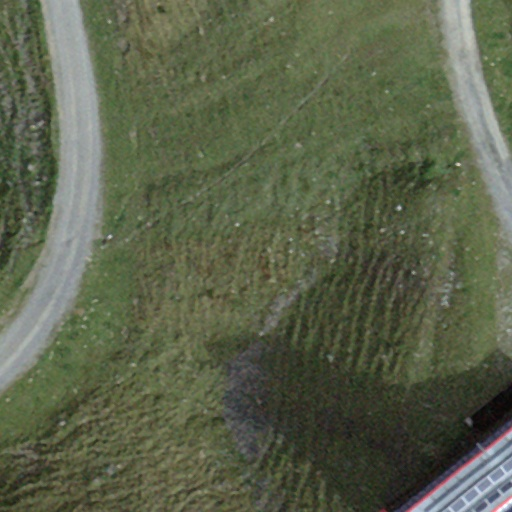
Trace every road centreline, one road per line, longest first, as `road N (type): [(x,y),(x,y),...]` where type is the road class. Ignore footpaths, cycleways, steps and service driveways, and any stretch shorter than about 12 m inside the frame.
road 1 (track): [(55,0),(72,120),(55,278),(0,351)]
road 2 (track): [(458,0),(459,91),(511,170)]
